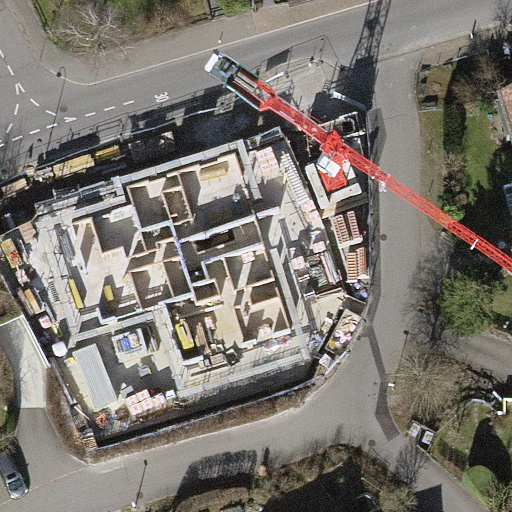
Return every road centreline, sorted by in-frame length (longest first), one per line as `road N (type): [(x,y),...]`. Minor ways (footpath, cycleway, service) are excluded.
road 1 (residential): [(376,32),(399,157),(397,317),(355,407)]
road 2 (tertiary): [(376,32),(31,133)]
road 3 (residential): [(355,407),(268,446),(46,511)]
road 4 (residential): [(355,407),(451,511)]
